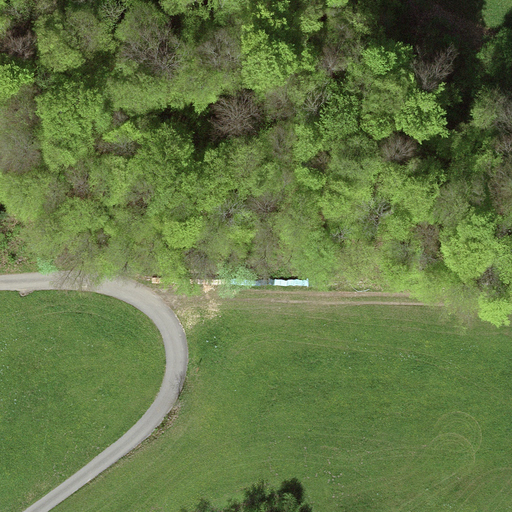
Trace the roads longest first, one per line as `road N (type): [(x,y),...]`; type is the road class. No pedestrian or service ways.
road 1 (track): [(0,284),(130,286),(152,298),(178,348),(171,396),(125,445),(30,511)]
road 2 (track): [(152,298),(204,283),(511,282)]
